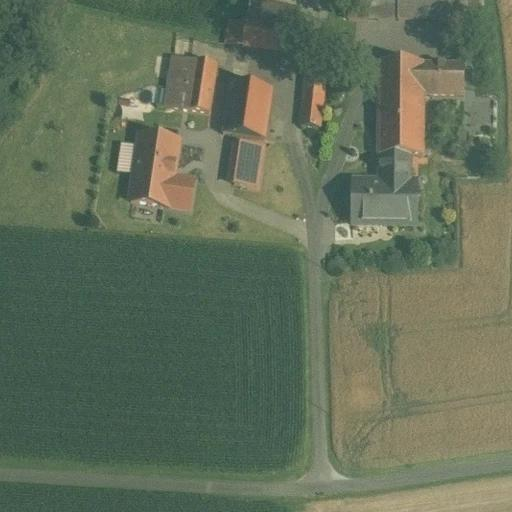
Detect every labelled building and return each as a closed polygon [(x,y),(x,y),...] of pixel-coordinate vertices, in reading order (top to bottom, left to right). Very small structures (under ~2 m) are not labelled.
[(347,0),(347,21),(464,22),(464,12),(478,12),(478,0),(347,0)] [(230,23),(226,46),(291,56),(297,13),(249,6),(246,25),(230,23)] [(334,37),(334,58),(355,59),(356,38),(334,37)] [(173,59),(165,109),(209,115),(216,66),(173,59)] [(409,159),(423,159),(423,98),(464,98),(464,66),(378,65),(378,159),(379,159),(409,159)] [(305,81),(300,128),(319,130),(324,83),(305,81)] [(223,136),(264,142),(272,91),(231,84),(223,136)] [(140,139),(130,203),(188,213),(193,184),(172,181),(178,145),(140,139)] [(263,150),(233,145),(226,185),(257,190),(263,150)] [(351,184),(351,228),(417,228),(417,184),(409,184),(409,159),(379,159),(379,184),(351,184)]
